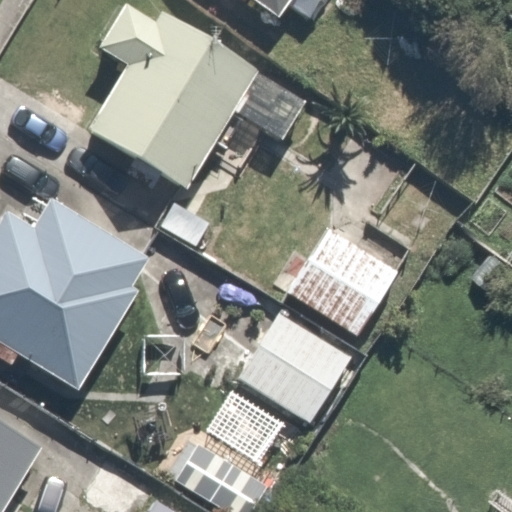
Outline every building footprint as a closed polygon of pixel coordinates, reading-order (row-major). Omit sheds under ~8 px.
[(244,0),(285,29),(306,0),(244,0)] [(313,103),(171,16),(163,29),(133,11),(104,60),(127,75),(90,136),(188,196),(233,122),(282,153),(313,103)] [(9,212),(0,227),(0,343),(95,399),(179,255),(64,187),(39,230),(9,212)] [(281,297),(364,345),(418,250),(371,222),(356,248),(321,228),(281,297)] [(354,362),(271,314),(231,384),(313,432),(354,362)] [(0,511),(10,511),(50,447),(0,417),(0,511)] [(172,511),(155,501),(147,511),(172,511)]
